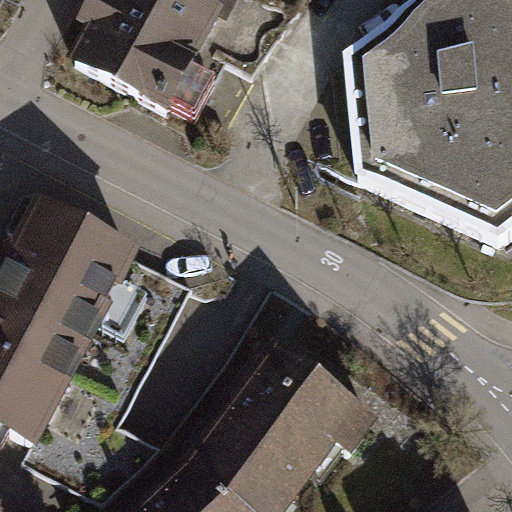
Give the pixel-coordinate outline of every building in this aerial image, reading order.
[(112,0),(104,14),(91,7),(65,54),(79,62),(64,88),(155,140),(215,34),(220,36),(240,0),(112,0)] [(245,0),(264,10),(270,0),(245,0)] [(511,0),(430,0),(346,62),(358,186),(502,249),(511,241),(511,0)] [(133,259),(26,203),(9,236),(27,245),(0,295),(0,433),(32,450),(132,261),(133,259)] [(194,294),(132,261),(32,450),(22,468),(104,510),(161,455),(121,432),(194,294)] [(190,477),(236,511),(285,511),(333,449),(349,460),(373,427),(279,358),(190,477)] [(236,511),(190,477),(152,511),(236,511)]
